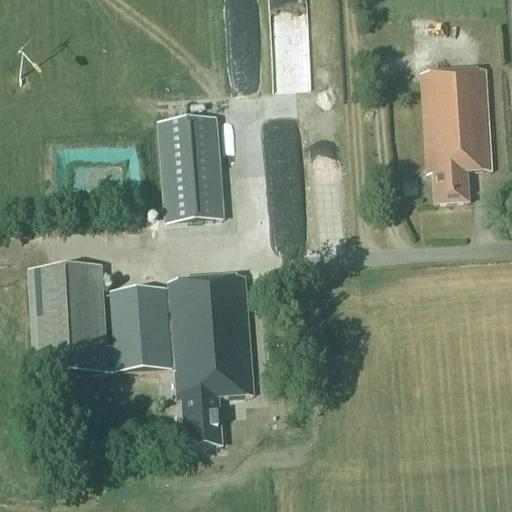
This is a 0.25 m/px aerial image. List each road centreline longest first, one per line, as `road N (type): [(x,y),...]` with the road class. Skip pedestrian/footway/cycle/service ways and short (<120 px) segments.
road 1 (unclassified): [(511,229),(369,228),(360,215),(348,0)]
road 2 (unknown): [(167,256),(287,254),(369,228)]
